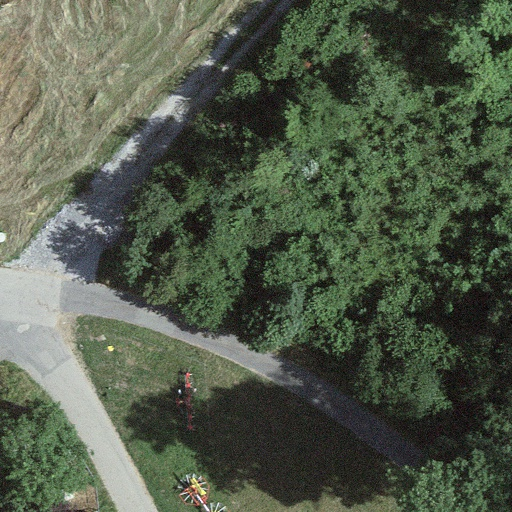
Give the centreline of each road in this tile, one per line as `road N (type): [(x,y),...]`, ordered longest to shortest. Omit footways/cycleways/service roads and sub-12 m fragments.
road 1 (track): [(244,0),(15,325)]
road 2 (track): [(60,356),(217,339),(383,511)]
road 3 (unclassified): [(0,320),(60,356),(140,511)]
